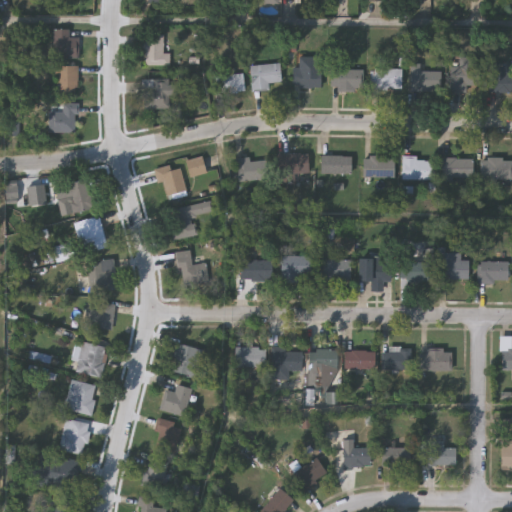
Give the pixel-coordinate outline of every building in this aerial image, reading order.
[(52,57),(52,29),(69,29),(69,36),(78,36),(78,57),(52,57)] [(169,68),(144,68),(144,36),(162,36),(162,55),(169,55),(169,68)] [(320,92),(292,92),(292,69),(298,69),(298,59),(320,59),(320,92)] [(77,65),(77,96),(53,96),(53,65),(77,65)] [(419,66),(419,73),(441,73),(441,93),(409,93),(409,66),(419,66)] [(250,67),(280,67),(280,85),(269,85),(269,94),(250,94),(250,67)] [(450,67),(480,67),(480,94),(450,94),(450,67)] [(511,94),(489,94),(489,67),(511,67),(511,94)] [(401,71),(401,92),(371,92),(371,71),(401,71)] [(362,72),(362,92),(330,92),(330,72),(362,72)] [(206,75),(207,106),(179,107),(178,76),(206,75)] [(243,95),(213,96),(212,77),(243,77),(243,95)] [(143,112),(143,81),(169,81),(169,112),(143,112)] [(49,133),(49,112),(63,112),(63,103),(77,103),(77,133),(49,133)] [(294,176),(294,184),(278,184),(278,157),(308,157),(308,176),(294,176)] [(205,176),(190,180),(185,163),(201,159),(205,176)] [(321,176),(321,159),(351,159),(351,176),(321,176)] [(363,180),(363,159),(393,159),(393,180),(363,180)] [(268,162),(269,184),(236,186),(235,161),(249,160),(250,163),(268,162)] [(402,161),(434,161),(434,182),(402,182),(402,161)] [(442,181),(442,161),(473,161),(473,181),(442,181)] [(511,180),(481,180),(481,161),(511,161),(511,180)] [(163,185),(157,186),(153,172),(170,167),(171,172),(179,170),(185,194),(166,198),(163,185)] [(88,180),(93,209),(65,214),(60,185),(88,180)] [(45,209),(23,209),(23,186),(45,186),(45,209)] [(170,212),(211,204),(213,216),(193,219),(197,238),(175,241),(170,212)] [(108,246),(83,254),(74,223),(99,215),(108,246)] [(206,265),(208,286),(180,288),(177,253),(191,252),(192,266),(206,265)] [(459,255),(459,261),(467,261),(467,283),(436,283),(436,255),(459,255)] [(310,259),(310,284),(280,284),(280,259),(310,259)] [(356,259),(390,259),(390,283),(382,283),(382,293),(369,293),(369,283),(356,283),(356,259)] [(89,291),(88,260),(114,260),(115,290),(89,291)] [(349,282),(318,282),(318,261),(349,261),(349,282)] [(239,282),(239,262),(271,262),(271,283),(239,282)] [(399,283),(399,263),(429,263),(429,283),(399,283)] [(507,285),(477,285),(477,263),(507,263),(507,285)] [(91,326),(96,301),(115,304),(110,330),(91,326)] [(107,347),(100,377),(75,371),(81,342),(107,347)] [(170,373),(179,346),(206,354),(198,381),(170,373)] [(233,350),(264,350),(264,370),(233,370),(233,350)] [(285,350),(285,354),(300,354),(300,372),(269,372),(269,350),(285,350)] [(410,350),(410,372),(384,372),(384,350),(410,350)] [(336,351),(337,372),(329,372),(330,380),(310,380),(309,352),(336,351)] [(451,373),(419,373),(419,352),(451,352),(451,373)] [(511,372),(501,372),(501,352),(511,352),(511,372)] [(343,353),(375,353),(375,371),(343,371),(343,353)] [(90,415),(64,409),(71,379),(98,386),(90,415)] [(165,392),(173,393),(174,388),(191,392),(185,419),(160,413),(165,392)] [(60,451),(64,420),(88,423),(84,454),(60,451)] [(502,421),(511,422),(511,434),(499,432),(502,421)] [(181,424),(182,454),(158,456),(157,425),(181,424)] [(511,470),(499,470),(499,438),(511,438),(511,470)] [(455,468),(425,468),(425,444),(442,444),(442,450),(455,450),(455,468)] [(369,450),(369,470),(343,471),(342,450),(369,450)] [(381,468),(381,450),(409,450),(409,468),(381,468)] [(74,493),(30,484),(36,453),(80,462),(74,493)] [(170,466),(161,494),(141,489),(149,460),(170,466)] [(290,477),(314,460),(327,477),(302,495),(290,477)] [(293,504),(285,511),(259,511),(279,492),(293,504)] [(154,502),(153,509),(166,511),(136,511),(138,499),(154,502)]
